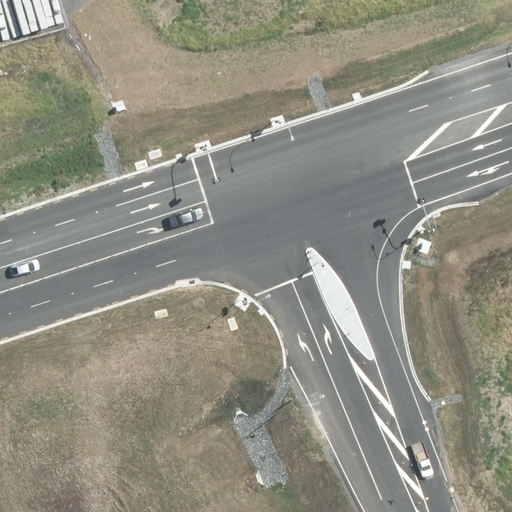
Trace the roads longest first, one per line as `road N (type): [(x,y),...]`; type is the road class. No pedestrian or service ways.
road 1 (unclassified): [(422,511),(288,185)]
road 2 (tertiary): [(288,185),(0,277)]
road 3 (tertiary): [(511,113),(288,185)]
